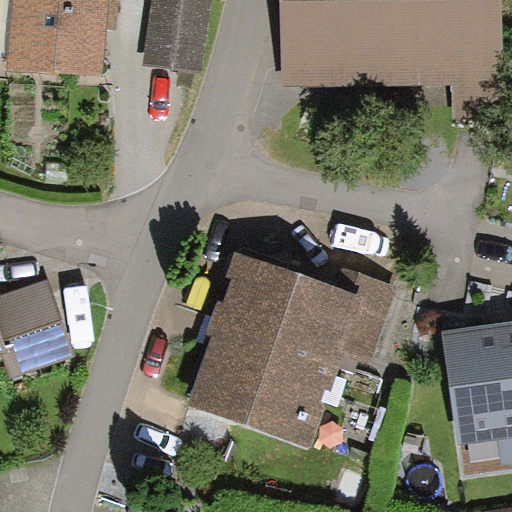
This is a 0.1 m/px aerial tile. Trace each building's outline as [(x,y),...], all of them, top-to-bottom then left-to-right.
[(16,0),(10,78),(104,85),(108,36),(118,36),(120,0),(16,0)] [(210,0),(152,0),(143,69),(200,77),(210,0)] [(503,117),(501,0),(288,0),(289,82),(455,80),(455,117),(503,117)] [(335,300),(239,269),(217,334),(190,418),(310,457),(343,356),(370,365),(394,293),(343,276),(335,300)] [(49,283),(4,298),(0,304),(0,338),(8,361),(16,384),(76,363),(49,283)] [(511,332),(502,334),(444,341),(462,474),(511,467),(511,332)]
